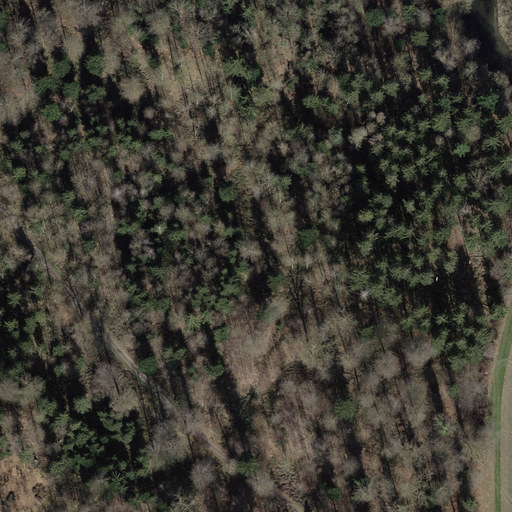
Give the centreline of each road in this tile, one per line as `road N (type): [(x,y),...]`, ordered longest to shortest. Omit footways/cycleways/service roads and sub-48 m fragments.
road 1 (track): [(353,0),(442,152),(457,209),(442,338),(461,461),(456,511)]
road 2 (track): [(292,511),(202,439),(0,206)]
